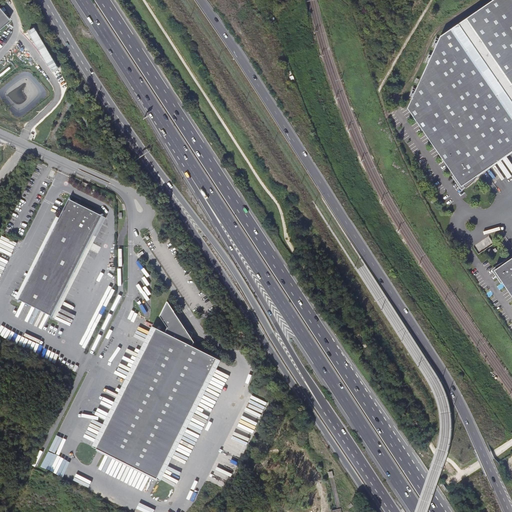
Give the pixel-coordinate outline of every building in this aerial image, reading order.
[(511,0),(492,0),(440,36),(404,98),(463,186),(465,185),(466,187),(467,186),(468,185),(469,185),(470,184),(471,183),(472,182),(474,180),(475,179),(475,178),(475,177),(511,151),(511,0)] [(0,28),(4,25),(9,20),(0,10),(0,28)] [(26,288),(59,305),(94,236),(104,215),(101,215),(72,201),(71,198),(60,219),(26,288)] [(19,300),(26,288),(60,219),(57,217),(16,299),(19,300)] [(97,237),(94,236),(59,305),(53,317),(56,319),(97,237)] [(495,269),(511,293),(511,257),(507,261),(507,260),(505,260),(504,261),(502,261),(501,262),(500,263),(498,264),(497,265),(496,265),(497,268),(495,269)] [(26,288),(19,300),(18,302),(21,301),(51,316),(52,319),(53,317),(59,305),(26,288)] [(179,324),(177,321),(173,315),(166,304),(158,319),(166,330),(163,336),(155,331),(95,450),(156,481),(191,412),(216,362),(191,349),(193,345),(189,339),(191,335),(188,333),(177,327),(179,324)] [(95,450),(155,331),(152,330),(92,449),(95,450)] [(158,483),(193,413),(191,412),(156,481),(158,483)] [(52,453),(45,468),(54,472),(60,457),(52,453)] [(341,511),(335,484),(333,477),(329,478),(337,510),(331,511),(341,511)]
